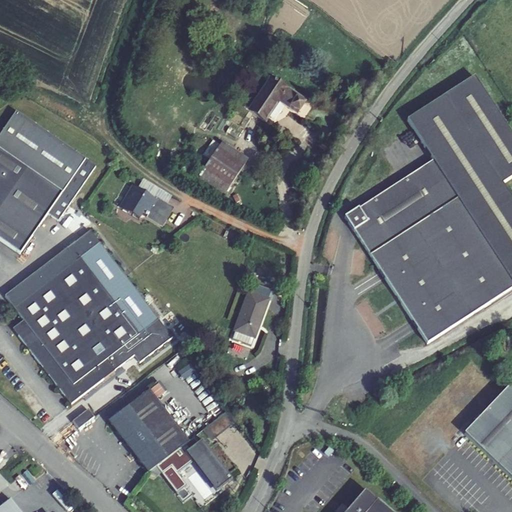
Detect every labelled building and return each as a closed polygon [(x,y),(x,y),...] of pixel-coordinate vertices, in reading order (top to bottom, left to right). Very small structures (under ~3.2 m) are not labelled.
[(511,199),(502,185),(511,178),(511,135),(474,77),(407,121),(433,161),(358,210),(358,209),(344,219),(353,232),(354,232),(428,345),(511,290),(511,199)] [(307,107),(271,84),(250,117),(266,126),(279,106),(299,118),(307,107)] [(16,113),(0,136),(0,241),(21,256),(48,215),(58,222),(96,167),(16,113)] [(210,161),(220,147),(213,141),(203,156),(210,161)] [(225,195),(248,161),(222,144),(220,147),(210,161),(199,178),(225,195)] [(170,210),(137,188),(124,208),(139,218),(143,212),(161,224),(170,210)] [(172,338),(90,232),(5,298),(24,322),(13,330),(72,405),(135,356),(141,363),(172,338)] [(254,339),(269,301),(249,293),(234,332),(235,332),(233,340),(251,347),(253,339),(254,339)] [(511,384),(464,435),(511,480),(511,384)] [(149,392),(108,423),(148,474),(159,466),(189,443),(188,443),(149,392)] [(184,408),(178,400),(166,409),(172,417),(184,408)] [(81,416),(87,424),(96,417),(90,409),(81,416)] [(236,424),(227,413),(214,422),(222,432),(223,434),(236,424)] [(75,421),(81,429),(87,424),(81,416),(75,421)] [(206,429),(214,439),(222,432),(214,422),(206,429)] [(206,429),(202,432),(211,443),(215,440),(214,439),(206,429)] [(193,438),(188,443),(189,443),(159,466),(163,471),(160,473),(161,475),(176,495),(186,487),(177,475),(195,461),(217,490),(229,481),(203,446),(201,448),(193,438)] [(159,466),(148,474),(157,478),(161,475),(160,473),(163,471),(159,466)] [(378,511),(360,497),(347,511),(378,511)] [(0,511),(18,511),(9,500),(0,507),(0,511)]
